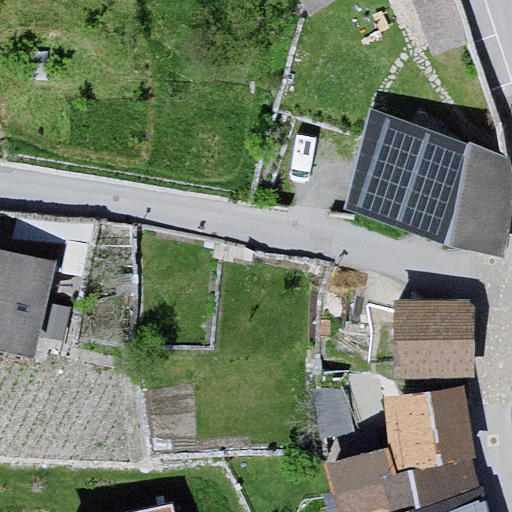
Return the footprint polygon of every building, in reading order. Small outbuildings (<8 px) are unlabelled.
[(303,0),(310,12),(329,0),(415,0),(437,53),(470,40),(455,0),(303,0)] [(505,158),(373,111),(352,204),(448,241),(502,252),(509,178),(505,158)] [(0,247),(0,343),(31,350),(51,259),(0,247)] [(484,306),(402,302),(398,373),(481,377),(484,306)] [(394,444),(332,462),(343,511),(482,511),(474,485),(469,449),(458,385),(388,396),(394,444)] [(173,511),(171,502),(118,511),(173,511)]
